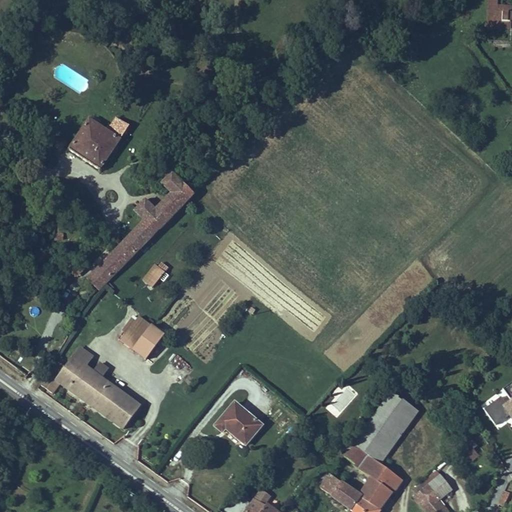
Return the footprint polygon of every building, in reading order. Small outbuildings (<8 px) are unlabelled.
[(504,0),(497,0),(495,29),(511,30),(511,8),(503,8),(504,0)] [(108,169),(134,124),(120,116),(111,130),(93,119),(75,149),(108,169)] [(72,142),(63,136),(59,142),(54,149),(64,155),(70,146),(72,142)] [(115,285),(204,196),(180,176),(169,187),(177,194),(163,209),(155,201),(144,213),(152,221),(101,273),(115,285)] [(87,256),(82,263),(88,267),(92,261),(87,256)] [(172,275),(165,267),(150,279),(157,288),(172,275)] [(94,318),(91,316),(84,328),(87,330),(94,318)] [(143,317),(132,332),(159,352),(170,337),(143,317)] [(159,352),(132,332),(124,342),(152,362),(159,352)] [(110,416),(127,393),(107,377),(113,368),(105,362),(99,370),(91,365),(85,360),(91,352),(87,349),(73,368),(67,364),(50,387),(62,396),(70,386),(110,416)] [(97,357),(91,352),(85,360),(91,365),(97,357)] [(507,415),(511,422),(511,381),(503,388),(510,398),(504,403),(499,396),(484,408),(494,423),(507,415)] [(342,414),(355,392),(344,386),(331,407),(342,414)] [(147,407),(127,393),(110,416),(130,431),(147,407)] [(408,405),(398,398),(376,432),(366,447),(370,450),(368,454),(388,467),(390,469),(414,434),(426,416),(408,405)] [(271,430),(242,407),(222,431),(231,438),(234,434),(255,451),(271,430)] [(482,455),(472,439),(461,446),(471,462),(482,455)] [(368,454),(363,450),(355,459),(364,466),(380,478),(388,467),(368,454)] [(373,488),(366,497),(369,499),(387,511),(392,511),(412,483),(390,469),(388,467),(380,478),(373,488)] [(349,484),(356,475),(348,469),(330,494),(354,511),(360,511),(369,499),(366,497),(360,492),(349,484)] [(356,475),(349,484),(360,492),(367,483),(356,475)] [(373,488),(367,483),(360,492),(366,497),(373,488)] [(454,511),(439,490),(431,496),(442,511),(454,511)] [(499,504),(505,505),(509,492),(504,490),(499,504)] [(269,498),(263,495),(251,511),(276,511),(265,505),(269,498)] [(442,511),(431,496),(423,501),(431,511),(442,511)] [(387,511),(369,499),(360,511),(387,511)]
